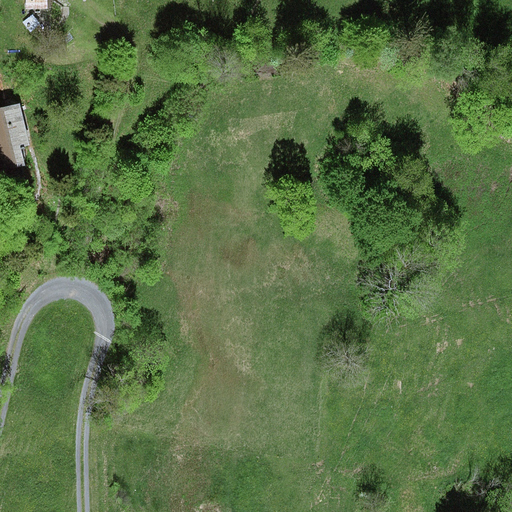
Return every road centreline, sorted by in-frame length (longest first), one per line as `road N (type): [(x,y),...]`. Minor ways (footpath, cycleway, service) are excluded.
road 1 (track): [(91,511),(94,389),(108,332),(95,302),(74,288),(39,302),(21,330),(0,424)]
road 2 (track): [(136,53),(74,288)]
